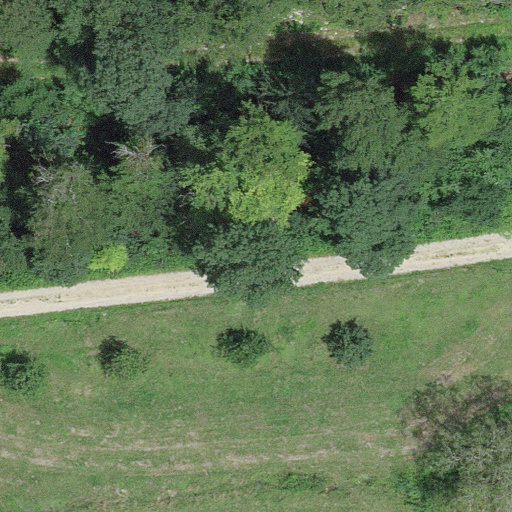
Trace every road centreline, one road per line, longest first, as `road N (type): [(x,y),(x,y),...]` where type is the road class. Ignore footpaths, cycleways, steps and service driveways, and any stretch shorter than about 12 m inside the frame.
road 1 (track): [(511,22),(305,38),(79,71),(0,57)]
road 2 (track): [(0,285),(511,238)]
